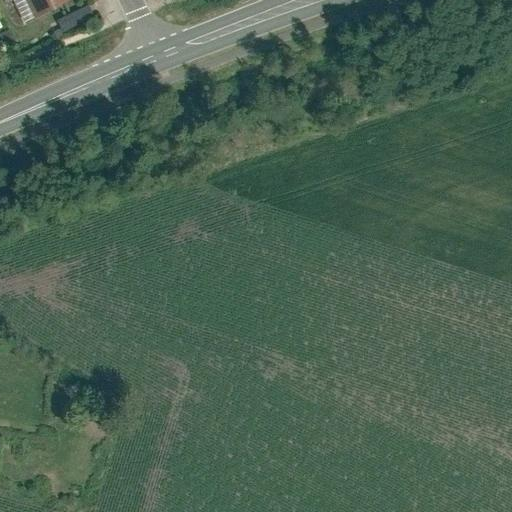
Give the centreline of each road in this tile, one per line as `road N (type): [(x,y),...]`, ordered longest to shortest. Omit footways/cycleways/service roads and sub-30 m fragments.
road 1 (secondary): [(157,55),(0,122)]
road 2 (secondary): [(308,0),(157,55)]
